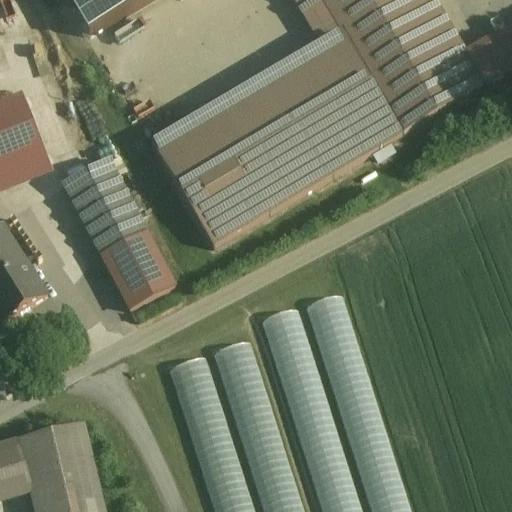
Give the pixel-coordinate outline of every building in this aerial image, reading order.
[(56,0),(87,53),(178,0),(56,0)] [(341,38),(318,0),(289,0),(320,50),(341,38)] [(473,99),(413,0),(318,0),(341,38),(403,141),(404,141),(473,99)] [(320,50),(152,151),(214,255),(404,141),(403,141),(341,38),(320,50)] [(511,39),(498,48),(511,70),(511,39)] [(15,134),(0,139),(0,195),(34,182),(15,134)] [(110,168),(65,192),(102,263),(148,240),(110,168)] [(4,230),(0,232),(0,326),(3,331),(49,302),(4,230)] [(148,240),(102,263),(131,317),(176,293),(148,240)] [(312,308),(349,449),(363,445),(364,449),(376,446),(380,462),(392,459),(350,298),(312,308)] [(302,312),(267,322),(320,509),(332,506),(329,495),(339,493),(343,507),(346,506),(347,511),(357,511),(359,511),(302,312)] [(48,330),(7,354),(22,377),(62,352),(48,330)] [(255,346),(222,355),(265,511),(284,511),(300,508),(255,346)] [(257,511),(213,360),(178,370),(219,511),(257,511)] [(102,511),(84,436),(21,451),(33,498),(33,499),(35,511),(102,511)] [(21,451),(0,457),(0,509),(33,499),(33,498),(21,451)]
